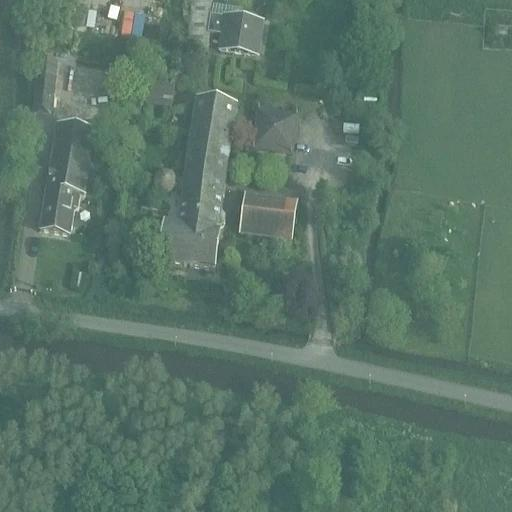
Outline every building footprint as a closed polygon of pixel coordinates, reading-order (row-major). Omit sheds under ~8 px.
[(243,12),(212,8),(212,0),(191,0),(188,51),(208,53),(210,36),(221,37),(219,52),(258,58),(263,25),(241,22),(243,12)] [(37,66),(32,114),(53,116),(57,68),(37,66)] [(145,109),(171,112),(174,88),(148,85),(145,109)] [(196,103),(193,125),(233,131),(236,109),(196,103)] [(299,117),(257,111),(251,153),(293,159),(299,117)] [(175,223),(174,227),(218,233),(219,231),(224,228),(225,220),(221,216),(233,131),(193,125),(179,224),(175,223)] [(58,128),(40,234),(70,239),(74,217),(78,214),(80,202),(84,202),(95,134),(58,128)] [(271,202),(246,199),(241,237),(266,240),(271,202)] [(296,205),(271,202),(266,240),(291,243),(296,205)] [(165,225),(159,265),(214,273),(220,233),(218,233),(174,227),(165,225)]
